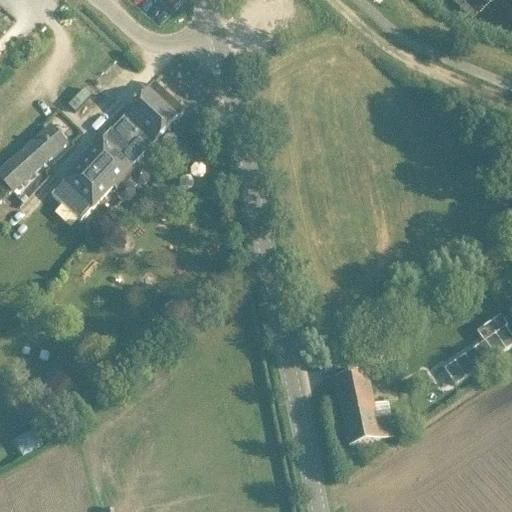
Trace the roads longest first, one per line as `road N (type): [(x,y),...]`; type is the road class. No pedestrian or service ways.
road 1 (tertiary): [(319,511),(225,42)]
road 2 (track): [(332,0),(393,50),(511,105)]
road 3 (unclassified): [(225,42),(158,40),(106,0)]
